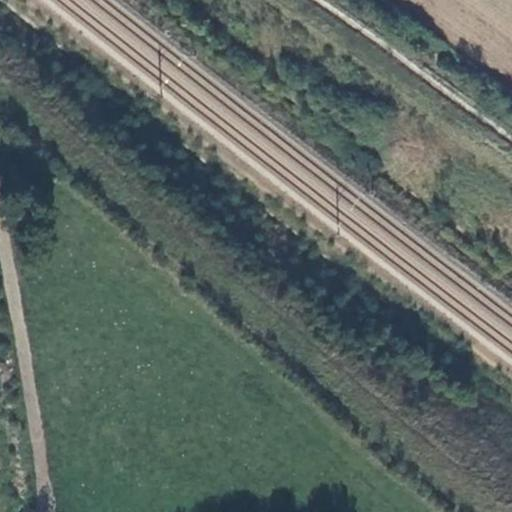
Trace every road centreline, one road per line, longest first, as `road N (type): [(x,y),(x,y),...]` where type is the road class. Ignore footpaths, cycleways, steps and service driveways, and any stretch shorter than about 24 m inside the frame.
road 1 (track): [(0,84),(469,511)]
road 2 (track): [(47,511),(0,237)]
road 3 (track): [(511,151),(302,0)]
